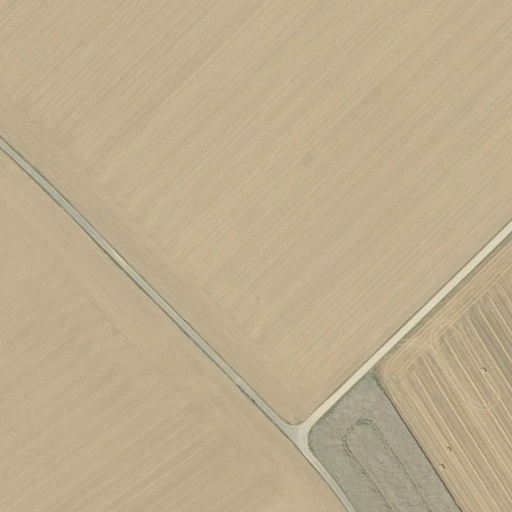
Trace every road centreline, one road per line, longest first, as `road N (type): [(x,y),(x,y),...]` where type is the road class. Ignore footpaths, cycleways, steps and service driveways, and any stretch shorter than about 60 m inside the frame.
road 1 (track): [(295,439),(0,148)]
road 2 (track): [(511,231),(295,439)]
